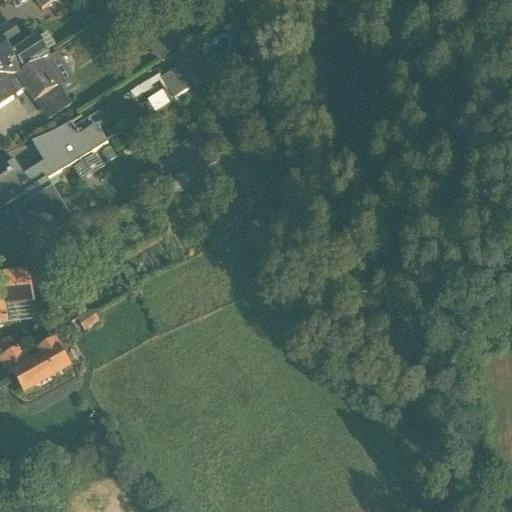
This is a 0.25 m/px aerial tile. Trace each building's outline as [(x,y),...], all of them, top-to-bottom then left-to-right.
[(34,0),(42,11),(57,0),(34,0)] [(0,30),(0,40),(5,48),(20,39),(11,24),(0,30)] [(37,41),(45,54),(56,47),(47,34),(37,41)] [(158,37),(148,52),(163,62),(174,47),(158,37)] [(0,75),(0,76),(13,74),(18,77),(23,74),(13,56),(11,57),(5,48),(0,40),(0,75)] [(37,41),(13,56),(23,74),(40,63),(46,59),(45,57),(46,56),(45,54),(37,41)] [(56,53),(46,59),(40,63),(56,88),(62,98),(79,87),(56,53)] [(26,90),(34,103),(56,88),(40,63),(23,74),(18,77),(26,90)] [(179,71),(162,81),(174,100),(191,90),(179,71)] [(17,96),(26,90),(18,77),(13,74),(0,76),(12,94),(14,92),(17,96)] [(12,94),(0,76),(0,75),(0,106),(17,96),(14,92),(12,94)] [(130,94),(135,102),(153,91),(151,88),(162,81),(160,77),(130,94)] [(62,98),(56,88),(34,103),(49,124),(70,110),(62,98)] [(148,102),(155,114),(169,105),(162,93),(148,102)] [(37,155),(38,156),(58,145),(55,138),(72,128),(70,124),(54,133),(31,143),(37,155)] [(76,135),(58,145),(38,156),(42,164),(29,172),(24,176),(15,162),(3,168),(21,196),(45,181),(46,181),(71,166),(88,156),(94,152),(105,145),(94,127),(79,136),(78,135),(76,135)] [(55,138),(58,145),(76,135),(72,128),(55,138)] [(173,154),(181,168),(197,158),(188,145),(173,154)] [(110,148),(101,154),(108,165),(117,159),(110,148)] [(105,169),(94,152),(88,156),(71,166),(82,183),(105,169)] [(181,168),(173,154),(152,168),(160,181),(181,168)] [(20,196),(21,196),(3,168),(2,166),(0,167),(0,200),(1,200),(5,207),(21,197),(20,196)] [(163,186),(171,198),(194,185),(187,172),(163,186)] [(21,197),(26,206),(51,190),(46,181),(45,181),(21,196),(20,196),(21,197)] [(25,230),(36,247),(72,225),(51,190),(26,206),(21,209),(31,226),(25,230)] [(15,212),(25,230),(31,226),(21,209),(15,212)] [(0,328),(9,327),(6,310),(31,304),(25,274),(0,278),(0,328)] [(6,310),(9,327),(38,321),(35,304),(31,304),(6,310)] [(0,346),(0,354),(3,359),(19,351),(13,340),(0,346)] [(9,371),(23,398),(70,372),(55,344),(38,353),(41,358),(27,366),(25,362),(9,371)] [(3,359),(9,371),(25,362),(19,350),(19,351),(3,359)]
